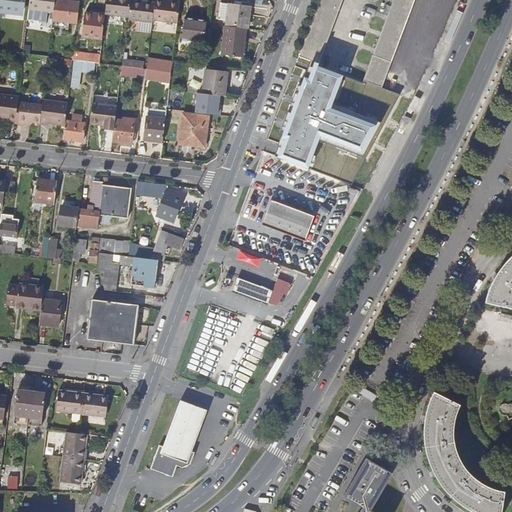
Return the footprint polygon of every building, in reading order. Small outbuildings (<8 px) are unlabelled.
[(23,0),(0,0),(0,10),(22,13),(23,0)] [(53,12),(54,0),(29,0),(29,9),(53,12)] [(54,0),(53,12),(53,18),(77,21),(79,10),(79,0),(54,0)] [(106,0),(105,13),(129,15),(130,0),(106,0)] [(130,0),(129,15),(128,19),(152,22),(152,19),(155,1),(141,0),(130,0)] [(177,0),(154,0),(155,1),(152,19),(177,22),(179,0),(177,0)] [(342,0),(319,0),(298,56),(311,61),(319,64),(342,0)] [(414,0),(393,0),(363,80),(382,87),(414,0)] [(245,28),(246,28),(249,5),(219,2),(217,15),(223,16),(223,26),(245,28)] [(102,39),(105,15),(85,13),(82,36),(102,39)] [(206,22),(183,19),(180,40),(203,43),(206,22)] [(245,28),(223,26),(222,26),(219,55),(242,58),(245,28)] [(101,55),(91,54),(90,62),(100,63),(101,55)] [(153,70),(154,59),(148,58),(146,69),(153,70)] [(153,70),(171,72),(172,61),(154,59),(153,70)] [(74,60),(71,86),(78,87),(82,61),(74,60)] [(319,64),(311,61),(276,157),(353,186),(399,94),(382,87),(363,80),(362,83),(318,66),(319,64)] [(144,68),(122,66),(121,73),(133,75),(133,73),(143,74),(144,68)] [(219,95),(224,96),(226,72),(204,70),(202,93),(219,95)] [(16,121),(19,95),(0,93),(0,115),(8,117),(8,120),(16,121)] [(218,107),(219,95),(202,93),(197,93),(195,112),(219,115),(220,107),(218,107)] [(104,129),(114,130),(115,120),(118,98),(93,95),(90,124),(104,125),(104,129)] [(43,99),(42,104),(40,123),(48,124),(48,122),(65,124),(66,120),(68,102),(43,99)] [(42,104),(20,102),(18,123),(26,124),(26,121),(40,123),(42,104)] [(208,116),(182,113),(178,144),(204,147),(208,116)] [(65,124),(63,139),(82,142),(84,123),(81,122),(82,115),(75,115),(72,114),(71,121),(66,120),(65,124)] [(165,119),(147,117),(144,140),(163,142),(165,119)] [(114,130),(112,141),(121,142),(121,144),(131,145),(134,119),(124,118),(124,121),(115,120),(114,130)] [(79,208),(77,226),(97,228),(99,215),(128,218),(131,188),(106,185),(107,177),(103,177),(102,182),(93,181),(90,206),(99,207),(99,211),(79,208)] [(57,181),(37,179),(34,202),(54,204),(57,181)] [(13,182),(5,181),(4,191),(12,192),(13,182)] [(158,212),(175,218),(184,193),(171,188),(171,185),(138,181),(136,192),(164,196),(158,212)] [(261,225),(304,241),(314,216),(270,199),(261,225)] [(77,226),(79,208),(61,206),(59,224),(77,226)] [(13,217),(2,216),(1,236),(16,237),(16,226),(12,226),(13,217)] [(154,248),(153,251),(161,254),(162,254),(166,244),(180,250),(183,239),(161,231),(155,246),(154,248)] [(58,239),(44,237),(42,257),(54,259),(61,260),(62,260),(63,252),(56,251),(58,239)] [(130,243),(101,239),(99,252),(128,256),(130,245),(130,243)] [(99,242),(91,241),(89,261),(97,262),(99,242)] [(0,252),(14,254),(15,247),(0,245),(0,252)] [(153,251),(154,248),(130,245),(128,256),(150,258),(153,251)] [(241,249),(238,256),(261,265),(263,258),(241,249)] [(150,258),(158,259),(161,254),(153,251),(150,258)] [(99,252),(98,264),(104,289),(115,291),(118,269),(132,270),(131,285),(154,288),(158,259),(150,258),(128,256),(99,252)] [(511,257),(507,261),(500,270),(493,281),(488,292),(485,303),(511,309),(511,257)] [(269,287),(234,273),(229,288),(264,301),(269,287)] [(286,293),(290,284),(276,278),(272,288),(286,293)] [(17,300),(19,283),(9,282),(7,304),(15,305),(17,306),(17,300)] [(41,307),(42,299),(44,286),(19,283),(17,300),(17,306),(41,308),(41,307)] [(139,304),(92,298),(87,338),(134,344),(139,304)] [(41,308),(39,324),(58,326),(61,301),(42,299),(41,307),(41,308)] [(511,316),(500,313),(498,320),(510,323),(511,316)] [(458,384),(448,379),(444,388),(454,392),(458,384)] [(40,391),(24,389),(18,388),(15,422),(42,425),(45,391),(40,391)] [(68,391),(59,390),(57,411),(81,414),(84,394),(68,393),(68,391)] [(461,405),(434,393),(428,405),(425,417),(424,428),(424,441),(426,454),(430,465),(435,477),(442,488),(448,494),(459,504),(467,509),(471,511),(501,511),(505,491),(494,488),(483,483),(473,475),(463,463),(458,453),(455,442),(454,429),(455,419),(461,405)] [(100,396),(84,394),(81,414),(106,416),(108,396),(100,395),(100,396)] [(192,452),(207,410),(181,401),(164,447),(159,445),(150,468),(173,477),(177,465),(183,467),(190,464),(195,452),(192,452)] [(67,430),(64,456),(82,458),(84,443),(86,443),(88,433),(67,430)] [(82,458),(64,456),(60,481),(81,483),(82,474),(81,474),(82,458)] [(393,474),(367,459),(344,497),(362,508),(359,511),(371,511),(393,474)]
